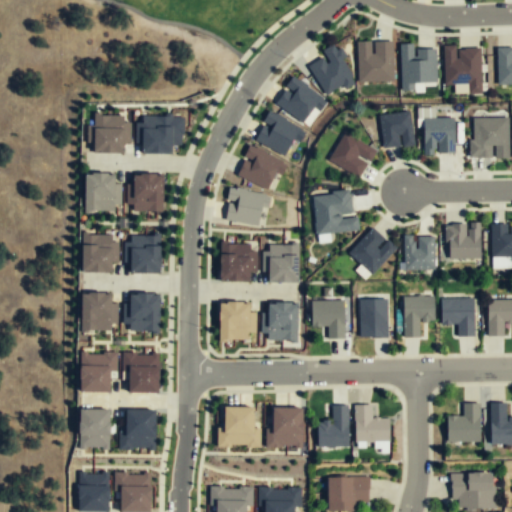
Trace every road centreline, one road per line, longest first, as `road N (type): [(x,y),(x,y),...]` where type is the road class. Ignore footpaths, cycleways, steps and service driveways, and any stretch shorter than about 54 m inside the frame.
road 1 (residential): [(337,0),(264,62),(224,123),(200,183),(187,271),(179,511)]
road 2 (residential): [(187,372),(511,368)]
road 3 (residential): [(416,370),(415,481),(407,511)]
road 4 (residential): [(511,12),(431,14),(381,0)]
